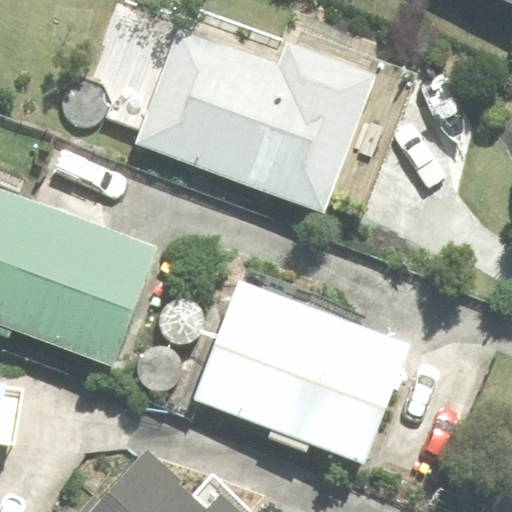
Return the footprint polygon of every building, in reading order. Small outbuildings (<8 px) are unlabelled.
[(511,0),(483,0),(511,13),(511,0)] [(13,60),(29,59),(30,40),(13,40),(13,60)] [(181,40),(137,151),(327,226),(378,94),(294,61),(287,82),(181,40)] [(0,206),(0,332),(117,377),(159,267),(0,206)] [(242,294),(196,408),(366,477),(413,364),(242,294)] [(0,463),(11,398),(0,395),(0,463)] [(227,511),(223,508),(219,511),(195,511),(182,500),(186,496),(147,462),(103,511),(100,511),(96,507),(91,511),(227,511)]
